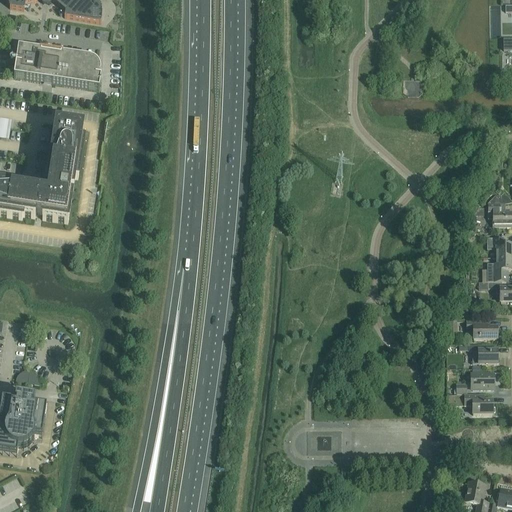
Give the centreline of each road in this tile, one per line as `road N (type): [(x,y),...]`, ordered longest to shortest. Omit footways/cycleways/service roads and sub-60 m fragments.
road 1 (motorway): [(183,511),(221,236),(230,0)]
road 2 (motorway): [(203,0),(191,263)]
road 3 (motorway): [(191,263),(135,511)]
road 4 (motorway): [(191,263),(156,511)]
